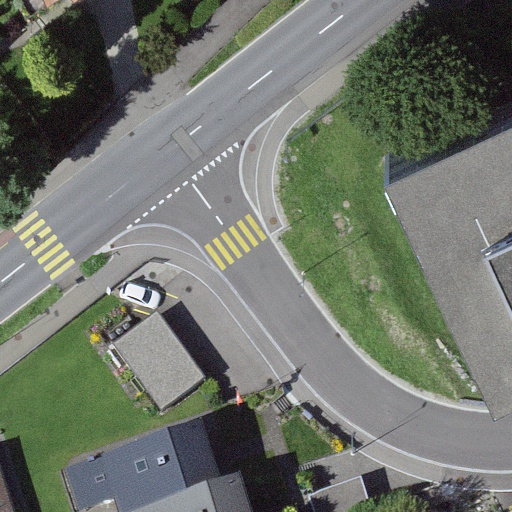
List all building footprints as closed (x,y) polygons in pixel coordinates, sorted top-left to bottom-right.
[(495,106),(389,156),(497,385),(511,377),(511,72),(485,85),(495,106)] [(119,344),(164,410),(206,381),(161,315),(119,344)] [(170,511),(215,497),(195,435),(76,475),(88,510),(121,499),(125,511),(170,511)] [(362,481),(309,498),(313,511),(356,511),(370,508),(362,481)] [(241,511),(234,491),(215,497),(170,511),(241,511)]
